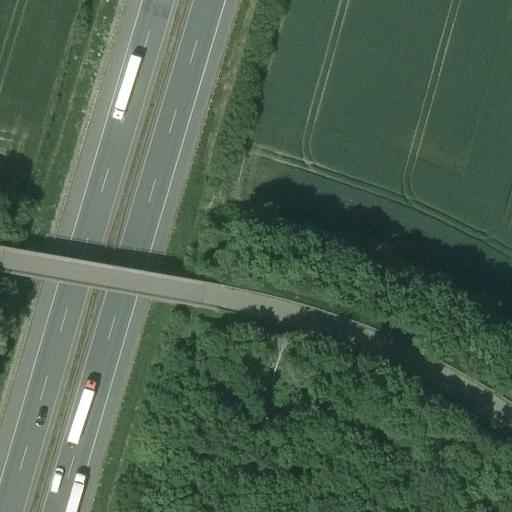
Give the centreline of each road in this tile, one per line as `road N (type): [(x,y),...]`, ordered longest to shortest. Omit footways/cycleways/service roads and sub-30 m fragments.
road 1 (unclassified): [(511,419),(412,362),(294,317),(0,260)]
road 2 (motorway): [(68,511),(221,0)]
road 3 (motorway): [(157,0),(7,511)]
